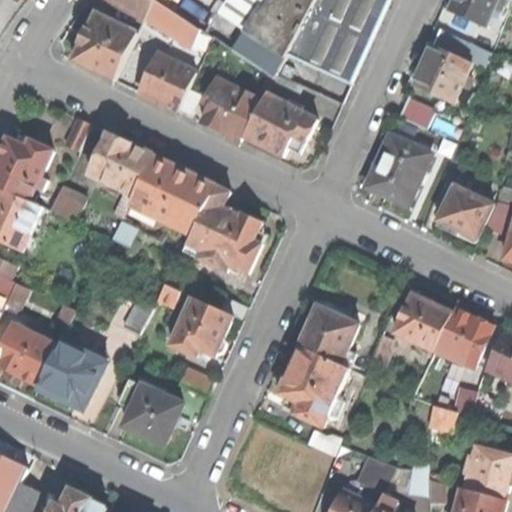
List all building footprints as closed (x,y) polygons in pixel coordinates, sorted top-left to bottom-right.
[(148,18),(156,0),(113,0),(146,21),(148,18)] [(194,49),(202,31),(156,0),(148,18),(174,35),(194,49)] [(230,0),(222,14),(249,32),(235,53),(276,80),(279,76),(289,55),(318,0),(230,0)] [(318,0),(289,55),(352,85),(391,0),(318,0)] [(455,0),(451,11),(487,27),(495,9),(502,12),(507,1),(504,0),(455,0)] [(84,45),(76,62),(117,82),(140,34),(99,14),(90,32),(88,31),(85,37),(82,44),(84,45)] [(170,42),(174,35),(148,18),(146,21),(145,25),(170,42)] [(202,31),(194,49),(206,58),(215,39),(202,31)] [(435,46),(473,64),(486,70),(493,54),(442,31),(435,46)] [(473,64),(435,46),(425,66),(416,85),(455,103),(473,64)] [(160,56),(142,94),(159,103),(180,113),(181,111),(190,92),(198,75),(160,56)] [(303,88),(279,76),(276,80),(273,87),(296,99),(303,88)] [(213,107),(204,124),(222,133),(243,143),(246,138),(265,103),(219,81),(207,104),(213,107)] [(202,98),(190,92),(181,111),(193,117),(202,98)] [(265,103),(246,138),(262,146),(268,149),(271,153),(280,158),(284,157),(285,158),(289,149),(301,156),(319,121),(269,95),(265,103)] [(410,98),(401,118),(428,131),(437,111),(410,98)] [(67,146),(80,152),(93,126),(80,120),(67,146)] [(111,134),(91,175),(136,197),(156,156),(131,144),(111,134)] [(393,137),(370,188),(382,193),(391,197),(390,199),(406,206),(407,205),(410,206),(419,184),(421,184),(426,173),(425,172),(432,155),(393,137)] [(0,160),(0,188),(1,188),(35,204),(41,190),(44,192),(49,182),(43,179),(55,153),(21,138),(19,143),(10,139),(0,160)] [(186,171),(156,156),(136,197),(132,206),(194,236),(218,187),(186,171)] [(232,194),(218,187),(194,236),(186,252),(229,273),(232,265),(250,274),(265,245),(256,241),(264,223),(245,214),(244,215),(242,214),(226,206),(232,194)] [(0,241),(24,252),(44,208),(35,204),(1,188),(0,190),(0,241)] [(63,188),(52,212),(77,223),(88,199),(63,188)] [(457,188),(439,226),(449,231),(458,236),(460,231),(479,240),(495,207),(457,188)] [(511,190),(504,189),(501,204),(511,206),(511,190)] [(511,242),(507,260),(511,261),(511,206),(501,204),(500,203),(486,231),(511,237),(511,242)] [(129,224),(124,222),(115,239),(130,246),(139,229),(129,224)] [(0,258),(0,274),(12,280),(18,266),(0,258)] [(0,296),(9,301),(17,284),(0,276),(0,296)] [(20,312),(31,290),(17,284),(9,301),(7,306),(20,312)] [(160,302),(175,309),(182,293),(167,286),(160,302)] [(397,335),(436,353),(437,350),(454,314),(439,307),(432,303),(433,302),(433,300),(432,299),(423,295),(421,296),(420,298),(415,296),(409,310),(407,309),(402,320),(404,321),(397,335)] [(0,296),(0,312),(3,314),(7,306),(9,301),(0,296)] [(225,297),(219,310),(236,317),(243,321),(249,308),(225,297)] [(195,299),(173,346),(198,358),(202,350),(218,357),(219,355),(220,356),(224,354),(229,345),(227,341),(226,340),(230,330),(236,317),(219,310),(195,299)] [(126,328),(142,335),(155,309),(140,301),(126,328)] [(58,323),(70,329),(78,312),(67,306),(58,323)] [(360,326),(320,307),(319,310),(316,309),(308,324),(311,326),(307,334),(301,347),(342,366),(360,326)] [(454,314),(437,350),(475,369),(494,328),(474,318),(457,310),(454,314)] [(40,387),(60,347),(15,325),(0,354),(0,358),(5,361),(2,368),(17,375),(40,387)] [(511,337),(505,334),(488,370),(510,380),(511,381),(511,337)] [(383,338),(373,362),(387,368),(392,355),(389,354),(394,342),(383,338)] [(62,343),(60,347),(40,387),(56,394),(56,395),(58,396),(57,398),(60,402),(65,404),(70,406),(74,406),(75,405),(77,406),(78,405),(85,409),(107,365),(62,343)] [(337,400),(351,370),(342,366),(301,347),(295,361),(289,373),(288,372),(283,375),(279,385),(281,390),(279,395),(288,399),(300,404),(296,413),(295,414),(324,428),(329,416),(337,400)] [(182,386),(210,399),(217,383),(189,370),(182,386)] [(127,426),(167,445),(176,425),(185,406),(131,380),(120,404),(134,411),(127,426)] [(459,413),(472,417),(479,394),(461,389),(455,413),(459,413)] [(300,404),(288,399),(284,407),(296,413),(300,404)] [(346,403),(337,400),(329,416),(338,421),(346,403)] [(454,433),(459,413),(455,413),(435,407),(430,427),(454,433)] [(317,433),(311,445),(337,457),(343,440),(334,436),(328,438),(317,433)] [(468,491),(509,501),(511,488),(511,456),(478,448),(476,458),(473,458),(468,475),(471,476),(468,491)] [(0,456),(0,511),(8,511),(23,484),(29,471),(4,459),(0,456)] [(361,500),(380,508),(385,497),(388,491),(399,468),(371,457),(359,483),(367,487),(361,500)] [(431,466),(417,464),(416,472),(413,493),(431,496),(431,481),(431,466)] [(413,493),(416,472),(399,468),(388,491),(413,493)] [(446,485),(431,481),(431,496),(431,505),(446,505),(446,485)] [(32,511),(41,493),(23,484),(8,511),(32,511)] [(57,504),(53,511),(108,511),(110,510),(93,502),(94,500),(85,495),(73,490),(65,508),(57,504)] [(505,511),(509,501),(468,491),(464,490),(458,511),(505,511)] [(377,511),(380,508),(361,500),(344,491),(334,511),(377,511)] [(397,511),(401,504),(385,497),(380,508),(387,511),(397,511)]
